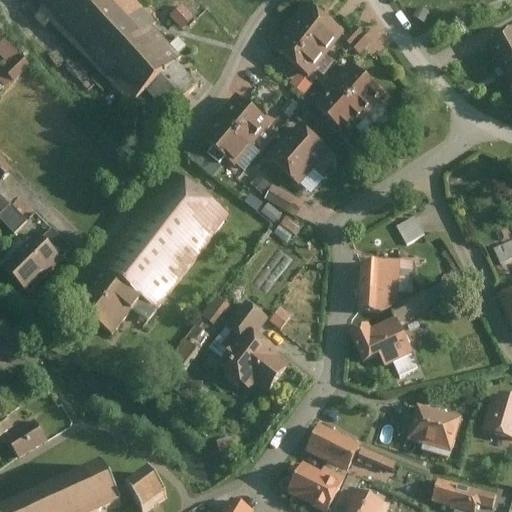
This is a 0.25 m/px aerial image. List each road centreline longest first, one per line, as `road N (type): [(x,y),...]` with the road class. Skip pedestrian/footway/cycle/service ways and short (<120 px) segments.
road 1 (residential): [(269,0),(207,111),(88,276),(36,330),(0,324)]
road 2 (residential): [(421,168),(337,225),(344,281),(333,365),(259,485),(282,511)]
road 3 (residential): [(421,168),(511,350)]
road 4 (residential): [(482,121),(454,101),(378,0)]
